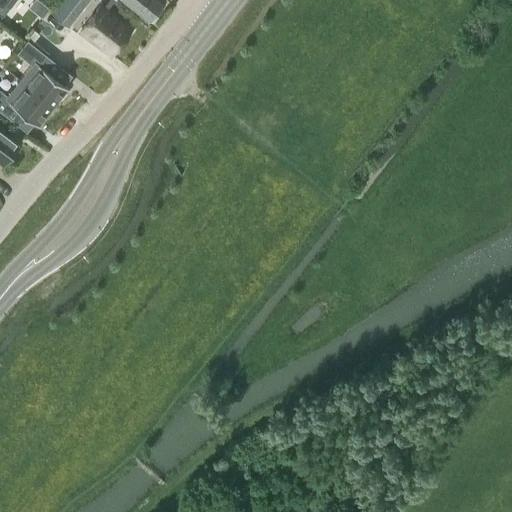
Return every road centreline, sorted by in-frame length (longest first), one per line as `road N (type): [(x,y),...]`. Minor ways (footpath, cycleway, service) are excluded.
road 1 (primary): [(0,299),(71,229),(128,131),(211,22)]
road 2 (unclassified): [(0,226),(191,6)]
